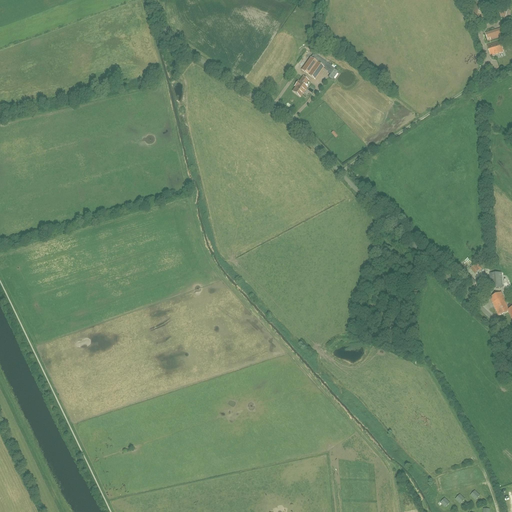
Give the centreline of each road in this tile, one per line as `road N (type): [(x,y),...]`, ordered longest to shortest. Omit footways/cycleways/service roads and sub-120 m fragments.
road 1 (unclassified): [(511,336),(291,124),(182,49),(154,0)]
road 2 (track): [(0,379),(64,511)]
